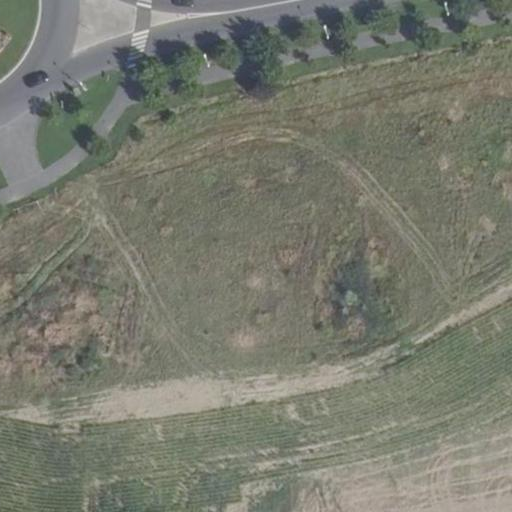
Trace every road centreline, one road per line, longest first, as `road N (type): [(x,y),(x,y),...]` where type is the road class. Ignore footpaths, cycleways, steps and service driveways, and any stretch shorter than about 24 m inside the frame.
road 1 (primary): [(24,89),(141,43),(296,0)]
road 2 (primary): [(280,0),(160,0)]
